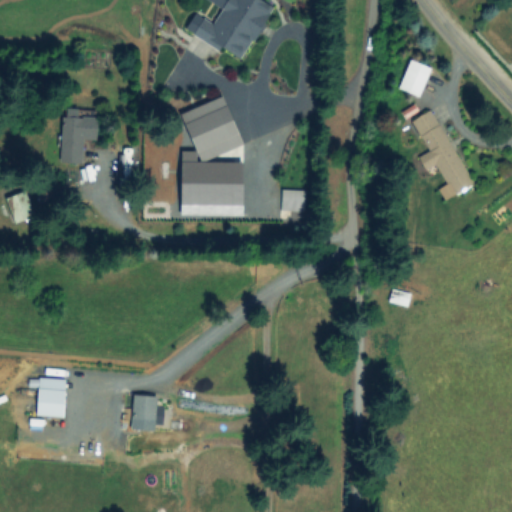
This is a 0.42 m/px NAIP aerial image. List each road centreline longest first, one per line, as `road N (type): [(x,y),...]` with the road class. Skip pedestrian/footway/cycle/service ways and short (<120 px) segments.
road 1 (residential): [(369,0),(342,158),(352,511)]
road 2 (tertiary): [(422,0),(511,102)]
